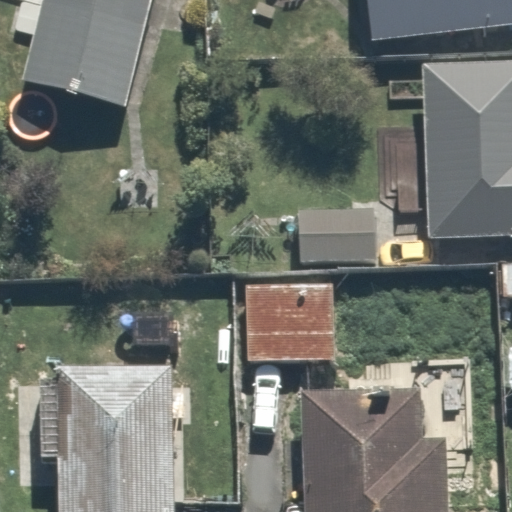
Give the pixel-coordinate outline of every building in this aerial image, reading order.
[(160,0),(44,0),(26,91),(124,121),(160,0)] [(511,0),(365,0),(370,57),(511,45),(511,0)] [(511,91),(422,91),(425,246),(511,243),(511,91)] [(377,216),(292,220),(294,257),(379,253),(377,216)] [(329,281),(244,284),(248,374),(332,371),(329,281)] [(173,511),(173,385),(58,385),(59,511),(173,511)] [(414,416),(301,420),(304,511),(446,511),(445,459),(415,460),(414,416)]
